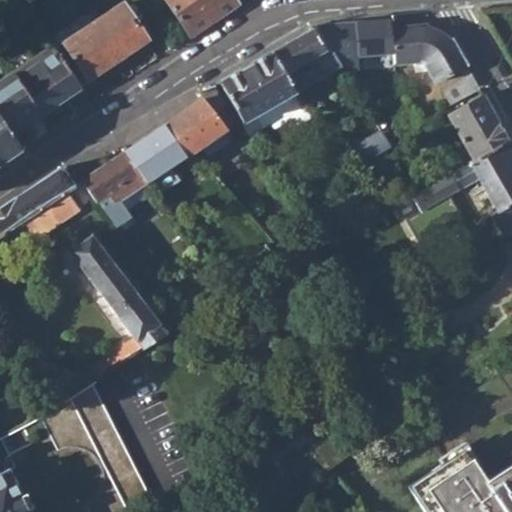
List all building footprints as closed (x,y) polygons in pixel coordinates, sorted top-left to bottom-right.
[(167,0),(190,34),(237,3),(235,0),(167,0)] [(63,42),(88,79),(146,40),(121,2),(63,42)] [(342,65),(348,75),(359,68),(358,55),(392,51),(390,28),(390,19),(317,24),(331,47),(342,65)] [(424,63),(434,82),(465,65),(450,39),(424,24),(390,28),(392,51),(393,62),(414,60),(415,64),(424,63)] [(324,51),(311,28),(269,52),(293,93),(342,65),(331,47),(324,51)] [(13,73),(39,113),(79,86),(52,46),(13,73)] [(218,81),(242,123),(256,115),(265,130),(273,126),(277,132),(293,122),(298,123),(313,114),(293,93),(269,52),(218,81)] [(0,121),(8,134),(39,113),(13,73),(0,81),(0,121)] [(440,90),(448,105),(478,88),(469,73),(440,90)] [(202,98),(212,110),(221,104),(211,86),(198,93),(201,98),(202,98)] [(447,114),(473,159),(507,139),(482,94),(447,114)] [(124,152),(137,172),(139,170),(177,144),(183,152),(192,147),(194,150),(227,129),(212,110),(202,98),(201,98),(124,152)] [(389,129),(393,136),(397,142),(431,123),(422,110),(389,129)] [(265,130),(256,115),(242,123),(252,138),(265,130)] [(0,163),(20,150),(8,134),(0,121),(0,163)] [(347,150),(360,164),(390,146),(387,140),(382,131),(347,150)] [(393,136),(387,140),(390,146),(397,142),(393,136)] [(456,224),(460,231),(480,219),(490,213),(511,200),(511,147),(507,139),(473,159),(412,195),(420,208),(475,180),(478,185),(482,182),(493,201),(456,224)] [(81,180),(102,209),(109,218),(124,207),(112,190),(137,172),(124,152),(81,180)] [(0,237),(24,221),(75,187),(75,185),(65,169),(55,168),(0,205),(0,237)] [(75,187),(24,221),(36,238),(78,209),(75,205),(81,200),(78,194),(82,191),(78,183),(75,185),(75,187)] [(511,200),(490,213),(500,231),(502,234),(511,228),(511,200)] [(490,213),(480,219),(490,237),(500,231),(490,213)] [(123,342),(105,353),(114,366),(163,334),(89,234),(69,250),(135,338),(126,344),(123,342)] [(228,274),(237,286),(267,266),(259,254),(228,274)] [(199,310),(184,291),(171,301),(186,320),(199,310)] [(413,335),(429,355),(452,341),(435,319),(413,335)] [(90,362),(92,365),(98,376),(114,366),(105,353),(90,362)] [(39,413),(98,376),(92,365),(42,401),(32,389),(25,395),(30,401),(39,413)] [(91,433),(122,511),(148,500),(101,382),(76,392),(86,417),(104,410),(110,425),(91,433)] [(327,393),(234,454),(252,482),(270,469),(262,457),(289,439),(298,451),(316,438),(309,426),(337,408),(327,393)] [(0,416),(0,433),(39,413),(30,401),(0,416)] [(252,482),(270,509),(291,494),(283,481),(318,457),(326,469),(355,448),(339,422),(316,438),(298,451),(270,469),(252,482)] [(4,436),(10,449),(30,439),(24,426),(4,436)] [(406,484),(424,511),(511,511),(511,452),(511,453),(511,452),(511,462),(479,477),(459,448),(406,484)] [(0,511),(36,511),(11,462),(0,467),(0,511)]
